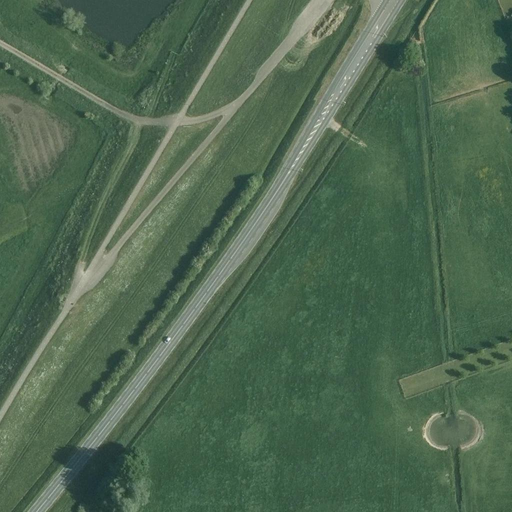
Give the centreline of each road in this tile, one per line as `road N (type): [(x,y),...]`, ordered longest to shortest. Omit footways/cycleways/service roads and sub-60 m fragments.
road 1 (primary): [(35,511),(300,156),(393,2)]
road 2 (unclassified): [(324,0),(238,105),(176,124)]
road 3 (track): [(176,124),(120,114),(0,44)]
